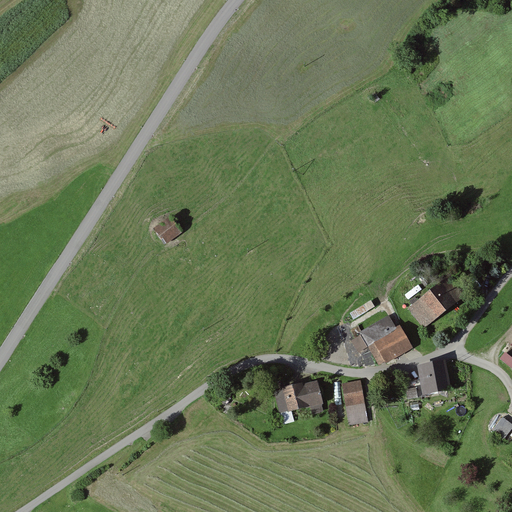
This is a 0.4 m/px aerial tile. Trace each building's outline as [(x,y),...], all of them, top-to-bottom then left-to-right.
[(168,219),(153,232),(168,249),(183,237),(168,219)] [(465,296),(449,275),(408,307),(424,328),(465,296)] [(372,302),(351,314),(354,321),(376,309),(372,302)] [(379,367),(412,348),(399,325),(396,327),(389,314),(359,332),(360,335),(368,347),(379,367)] [(368,347),(360,335),(351,341),(358,353),(368,347)] [(511,341),(510,345),(511,346),(511,356),(506,353),(501,359),(511,367),(511,341)] [(445,360),(418,365),(421,379),(403,382),(406,399),(426,396),(426,394),(451,389),(445,360)] [(324,404),(318,380),(304,384),(303,381),(285,386),(283,380),(270,384),(273,394),(275,393),(280,413),(289,410),(289,411),(311,406),(313,414),(324,411),(322,404),(324,404)] [(365,403),(361,380),(342,384),(346,406),(365,403)] [(365,403),(346,406),(350,425),(368,422),(365,403)] [(293,413),(280,415),(282,425),(295,423),(293,413)] [(511,428),(511,423),(503,417),(492,431),(504,440),(511,428)]
